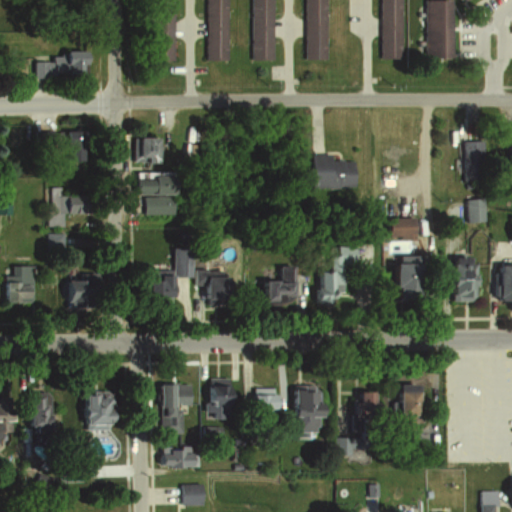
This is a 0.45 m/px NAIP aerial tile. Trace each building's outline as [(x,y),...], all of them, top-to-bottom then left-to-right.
[(171,0),(171,60),(150,60),(150,0),(171,0)] [(225,0),(226,59),(204,60),(204,0),(225,0)] [(271,0),(271,59),(249,59),(249,0),(271,0)] [(324,0),(324,59),(302,59),(302,0),(324,0)] [(400,0),(400,58),(379,58),(378,0),(400,0)] [(442,0),(419,0),(419,57),(442,57),(442,0)] [(77,78),(78,50),(54,50),(54,58),(29,58),(29,77),(77,78)] [(499,154),(511,153),(511,125),(499,125),(499,154)] [(58,160),(76,160),(76,129),(58,129),(58,160)] [(155,136),(128,136),(128,161),(155,161),(155,136)] [(301,154),(302,187),(348,186),(348,159),(322,159),(322,153),(301,154)] [(139,214),(170,214),(170,195),(154,195),(154,177),(128,177),(128,192),(139,192),(139,214)] [(66,212),(66,187),(46,187),(46,226),(58,226),(58,212),(66,212)] [(482,221),(481,198),(462,198),(463,222),(482,221)] [(380,217),(381,255),(411,254),(411,216),(380,217)] [(58,247),(58,233),(43,233),(43,247),(58,247)] [(329,245),(329,255),(321,255),(321,271),(307,271),(307,298),(336,298),(337,269),(349,269),(349,245),(329,245)] [(182,278),(183,247),(166,247),(165,270),(138,269),(138,300),(162,301),(163,277),(182,278)] [(442,300),(466,300),(466,256),(442,256),(442,300)] [(406,261),(380,261),(380,290),(406,290),(406,261)] [(511,263),(488,264),(488,299),(511,299),(511,263)] [(283,265),(270,265),(270,279),(250,279),(250,301),(283,301),(283,265)] [(188,302),(217,302),(217,270),(188,270),(188,302)] [(54,299),(75,299),(75,279),(54,279),(54,299)] [(222,378),(197,378),(197,418),(222,418),(222,378)] [(183,383),(151,384),(152,434),(175,433),(175,404),(183,404),(183,383)] [(384,429),(406,429),(406,383),(384,383),(384,429)] [(268,390),(241,390),(241,427),(268,427),(268,390)] [(18,425),(43,425),(43,391),(18,391),(18,425)] [(362,391),(345,391),(345,408),(362,408),(362,391)] [(99,392),(71,392),(71,429),(99,429),(99,392)] [(309,393),(279,393),(279,432),(309,433),(309,393)] [(150,466),(181,466),(181,450),(150,450),(150,466)] [(52,481),(76,481),(76,463),(52,463),(52,481)] [(173,504),(197,504),(197,484),(173,484),(173,504)] [(491,511),(492,490),(473,490),(473,511),(491,511)]
